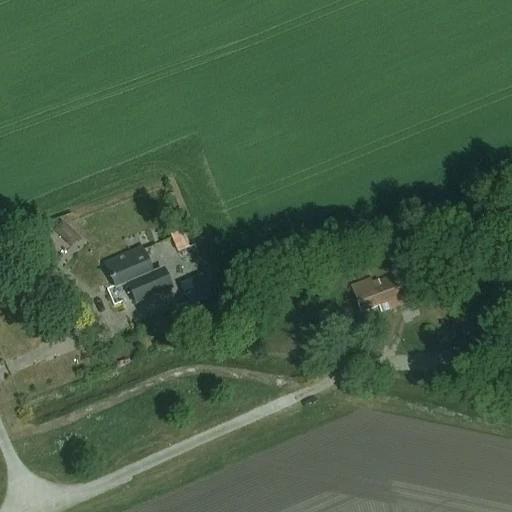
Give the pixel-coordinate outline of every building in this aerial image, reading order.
[(62,219),(53,229),(71,247),(81,237),(62,219)] [(50,230),(44,237),(62,253),(68,246),(50,230)] [(151,276),(140,250),(103,266),(114,291),(126,286),(135,307),(170,291),(162,272),(151,276)] [(479,295),(473,276),(461,280),(467,299),(479,295)] [(201,278),(179,288),(188,310),(211,300),(201,278)] [(382,315),(407,306),(405,299),(422,292),(417,280),(400,286),(396,278),(372,287),(370,282),(351,289),(361,315),(379,308),(382,315)] [(472,347),(451,355),(457,374),(478,366),(472,347)]
